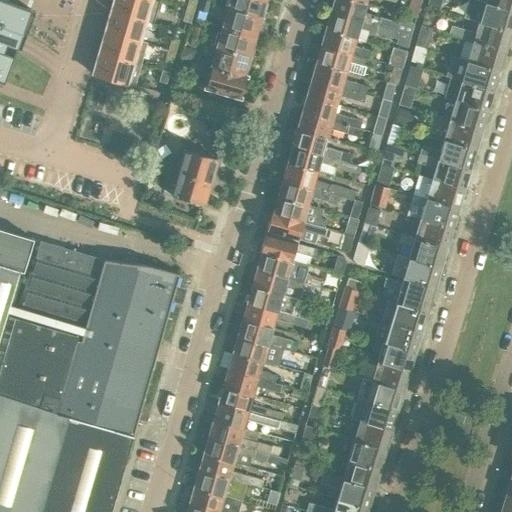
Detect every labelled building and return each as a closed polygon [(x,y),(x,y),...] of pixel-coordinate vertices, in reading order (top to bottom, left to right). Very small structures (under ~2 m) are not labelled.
[(0,0),(0,80),(2,81),(2,82),(4,83),(4,82),(13,56),(14,55),(15,50),(16,48),(13,47),(16,37),(18,37),(19,33),(21,34),(22,32),(23,29),(30,8),(27,7),(27,9),(26,10),(23,8),(19,7),(12,4),(8,3),(9,1),(8,0),(7,0),(0,0)] [(153,0),(113,0),(111,10),(153,22),(159,2),(153,0)] [(195,0),(188,0),(186,9),(194,12),(197,0),(195,0)] [(206,0),(202,0),(199,11),(207,13),(211,1),(206,0)] [(230,0),(228,8),(263,18),(267,4),(264,1),(264,0),(230,0)] [(351,0),(333,0),(330,12),(411,34),(414,23),(402,20),(397,22),(380,17),(363,12),(365,4),(351,0)] [(421,0),(420,0),(410,0),(406,14),(416,17),(421,0)] [(441,0),(428,0),(427,6),(439,9),(441,0)] [(472,0),(467,18),(478,22),(511,32),(511,31),(511,10),(484,1),(479,0),(472,0)] [(511,0),(484,0),(484,1),(511,10),(511,0)] [(228,8),(222,28),(254,36),(256,30),(260,29),(263,18),(228,8)] [(194,12),(186,9),(183,21),(190,23),(194,12)] [(111,10),(105,31),(147,43),(147,42),(140,40),(146,21),(153,23),(153,22),(111,10)] [(330,12),(326,29),(356,37),(359,28),(375,32),(393,37),(397,38),(396,43),(407,47),(411,34),(330,12)] [(449,34),(472,41),(505,51),(504,49),(506,43),(509,42),(511,32),(478,22),(475,32),(451,25),(449,34)] [(421,25),(415,46),(426,48),(431,28),(421,25)] [(191,39),(199,41),(203,28),(195,26),(191,39)] [(222,28),(217,48),(252,57),(255,44),(253,41),(254,36),(222,28)] [(326,29),(321,45),(367,58),(368,58),(370,51),(353,46),(356,37),(326,29)] [(105,31),(99,52),(141,64),(147,43),(105,31)] [(171,38),(168,49),(176,51),(179,40),(171,38)] [(472,41),(466,62),(500,72),(503,61),(502,58),(504,52),(505,51),(472,41)] [(321,45),(316,61),(346,70),(349,61),(365,65),(367,58),(321,45)] [(426,48),(415,46),(411,60),(421,63),(426,48)] [(184,47),(181,58),(192,62),(196,50),(184,47)] [(388,63),(402,67),(406,51),(393,47),(388,63)] [(217,48),(211,66),(243,75),(245,70),(248,69),(252,57),(217,48)] [(176,51),(168,49),(165,60),(172,63),(176,51)] [(141,64),(99,52),(93,73),(135,85),(141,64)] [(358,92),(365,94),(368,86),(360,84),(344,79),(346,70),(316,61),(311,78),(358,92)] [(444,75),(451,77),(493,91),(494,90),(493,89),(495,82),(497,81),(500,72),(466,62),(463,71),(446,66),(444,75)] [(401,67),(393,65),(389,82),(396,84),(397,84),(402,67),(401,67)] [(410,65),(404,84),(416,87),(421,69),(410,65)] [(246,76),(243,75),(211,66),(205,88),(240,97),(246,76)] [(162,70),(159,81),(166,84),(169,72),(162,70)] [(445,98),(455,101),(488,111),(491,100),(490,97),(492,91),(493,91),(451,77),(445,98)] [(311,78),(306,95),(337,104),(339,94),(355,99),(363,101),(365,94),(358,92),(311,78)] [(174,87),(189,91),(192,83),(176,79),(174,87)] [(387,81),(382,99),(390,101),(396,84),(387,81)] [(415,88),(404,85),(398,104),(409,107),(415,88)] [(172,103),(183,105),(186,95),(175,92),(172,103)] [(302,112),(348,125),(360,128),(362,120),(350,117),(334,113),(337,104),(306,95),(302,112)] [(382,99),(377,116),(386,118),(390,101),(382,99)] [(455,101),(449,121),(481,130),(482,130),(481,128),(483,122),(485,120),(488,111),(455,101)] [(394,124),(409,128),(414,113),(398,109),(394,124)] [(302,112),(297,129),(327,137),(330,128),(346,133),(348,125),(302,112)] [(375,124),(373,132),(381,134),(386,118),(377,116),(375,124)] [(449,121),(443,140),(477,150),(480,139),(478,136),(480,130),(481,130),(449,121)] [(393,124),(387,144),(395,146),(401,127),(393,124)] [(297,129),(292,146),(350,162),(353,154),(340,151),(324,146),(327,137),(297,129)] [(380,137),(373,134),(369,146),(377,148),(380,137)] [(422,146),(419,154),(469,169),(470,169),(469,167),(471,161),(474,160),(477,150),(443,140),(440,151),(422,146)] [(381,164),(391,167),(395,155),(401,157),(403,149),(395,146),(387,144),(384,152),(381,164)] [(292,146),(287,163),(317,171),(320,161),(356,172),(359,165),(350,162),(292,146)] [(184,149),(178,173),(210,182),(217,159),(209,156),(184,149)] [(435,168),(432,179),(465,189),(468,178),(467,176),(469,170),(469,169),(419,154),(417,162),(435,168)] [(155,158),(154,165),(170,170),(172,163),(155,158)] [(287,163),(282,179),(338,195),(353,200),(355,191),(331,184),(315,180),(317,171),(287,163)] [(376,183),(387,186),(392,168),(381,164),(376,183)] [(170,170),(154,165),(152,171),(168,176),(170,170)] [(210,182),(178,173),(171,196),(204,205),(210,182)] [(282,179),(277,196),(308,205),(310,195),(327,200),(326,201),(336,204),(338,195),(282,179)] [(432,179),(426,199),(458,208),(459,208),(458,206),(459,200),(462,199),(465,189),(432,179)] [(376,184),(375,186),(370,203),(384,207),(389,190),(387,190),(388,187),(376,184)] [(406,214),(420,218),(453,228),(456,218),(455,215),(457,209),(458,208),(426,199),(412,195),(406,214)] [(271,213),(323,227),(326,219),(320,218),(322,209),(308,205),(277,196),(273,212),(271,212),(271,213)] [(351,216),(351,217),(358,219),(359,218),(357,218),(357,216),(358,217),(362,203),(353,201),(349,215),(351,216)] [(368,207),(364,222),(375,225),(379,210),(368,207)] [(265,232),(297,241),(298,239),(298,238),(315,243),(317,234),(324,235),(326,228),(323,227),(271,213),(266,230),(265,232)] [(358,219),(351,217),(346,234),(354,236),(358,219)] [(420,218),(414,238),(446,248),(447,247),(446,246),(448,240),(450,238),(453,228),(420,218)] [(358,242),(369,245),(374,226),(363,223),(358,242)] [(0,351),(11,313),(13,306),(33,239),(0,228),(0,351)] [(297,241),(265,232),(260,251),(292,260),(307,264),(310,257),(318,259),(320,251),(296,244),(297,241)] [(333,248),(345,252),(349,250),(354,236),(346,234),(342,233),(338,246),(334,245),(333,248)] [(412,246),(408,257),(442,267),(445,257),(443,254),(445,248),(446,248),(414,238),(400,234),(398,242),(412,246)] [(0,394),(68,418),(133,436),(138,417),(179,274),(149,265),(100,259),(40,241),(40,243),(36,257),(35,258),(36,258),(32,272),(31,272),(31,274),(27,288),(27,287),(26,289),(27,289),(23,303),(22,303),(22,304),(22,305),(18,318),(16,318),(0,372),(0,394)] [(368,245),(358,242),(353,259),(356,263),(362,265),(368,245)] [(261,253),(256,268),(315,285),(317,278),(305,274),(289,269),(292,260),(260,251),(260,253),(261,253)] [(331,272),(340,274),(344,261),(343,257),(336,255),(331,272)] [(404,270),(402,277),(436,287),(434,286),(436,279),(439,278),(442,267),(408,257),(402,255),(396,257),(394,264),(398,268),(404,270)] [(282,294),(297,298),(300,299),(302,290),(317,294),(319,286),(315,285),(256,268),(251,285),(282,294)] [(348,277),(345,286),(358,290),(360,281),(348,277)] [(390,300),(395,301),(428,311),(431,301),(430,299),(432,292),(434,292),(435,289),(436,287),(402,277),(402,279),(401,281),(386,277),(383,286),(388,288),(387,292),(392,294),(390,300)] [(251,285),(247,301),(307,318),(309,311),(294,307),(297,298),(282,294),(251,285)] [(358,290),(345,286),(344,286),(338,307),(353,311),(359,291),(358,290)] [(247,301),(242,318),(272,327),(275,318),(292,323),(305,327),(307,318),(247,301)] [(395,301),(389,321),(422,331),(421,330),(423,323),(425,322),(428,311),(395,301)] [(289,350),(292,340),(270,334),(272,327),(242,318),(237,335),(289,350)] [(374,338),(383,341),(416,351),(419,341),(418,338),(420,332),(422,331),(389,321),(379,319),(374,338)] [(327,344),(336,347),(340,348),(346,330),(332,326),(327,344)] [(237,335),(232,353),(262,362),(265,352),(281,356),(301,361),(303,354),(300,353),(289,350),(237,335)] [(295,351),(298,342),(292,341),(289,350),(295,351)] [(383,341),(377,361),(410,370),(409,369),(411,363),(413,361),(416,351),(383,341)] [(328,346),(323,365),(331,368),(336,349),(328,346)] [(232,353),(227,369),(275,382),(277,375),(260,370),(262,362),(232,353)] [(377,361),(371,380),(405,390),(408,380),(406,377),(408,371),(410,370),(377,361)] [(227,369),(222,386),(253,395),(256,385),(279,392),(279,391),(281,384),(275,382),(227,369)] [(299,389),(306,391),(308,392),(312,375),(304,372),(299,389)] [(319,375),(316,385),(325,387),(328,378),(319,375)] [(371,380),(366,399),(398,409),(397,408),(399,402),(401,400),(405,390),(371,380)] [(316,385),(310,405),(318,407),(319,408),(326,387),(325,387),(316,385)] [(265,417),(275,420),(278,411),(267,409),(267,408),(250,403),(253,395),(222,386),(217,404),(265,417)] [(292,387),(290,395),(304,399),(306,391),(299,389),(292,387)] [(0,511),(40,511),(68,418),(0,394),(0,511)] [(351,416),(360,419),(393,429),(396,419),(394,417),(396,410),(398,409),(366,399),(356,397),(351,416)] [(217,404),(213,420),(242,428),(245,420),(269,427),(269,426),(295,434),(297,426),(275,420),(265,417),(217,404)] [(318,407),(310,405),(307,416),(315,418),(318,407)] [(68,418),(40,511),(110,511),(132,436),(133,436),(68,418)] [(360,419),(354,440),(386,449),(385,447),(387,441),(390,440),(393,429),(360,419)] [(213,420),(207,438),(275,457),(277,449),(254,442),(257,433),(242,428),(213,420)] [(304,425),(299,444),(308,447),(314,428),(304,425)] [(207,438),(203,454),(233,463),(248,467),(250,459),(285,469),(287,460),(275,457),(207,438)] [(354,440),(348,459),(381,469),(384,459),(383,456),(384,450),(386,449),(354,440)] [(203,454),(198,471),(246,484),(260,488),(263,480),(230,471),(233,463),(203,454)] [(302,467),(305,458),(297,455),(294,465),(300,466),(302,467)] [(348,459),(342,479),(375,488),(373,486),(375,480),(378,479),(381,469),(348,459)] [(290,478),(300,481),(304,468),(302,467),(300,466),(294,465),(290,478)] [(198,471),(193,488),(241,501),(246,484),(198,471)] [(339,489),(336,498),(369,508),(372,498),(371,495),(373,489),(375,488),(342,479),(323,473),(320,483),(339,489)] [(507,484),(502,498),(511,501),(511,479),(510,483),(507,484)] [(188,504),(214,511),(244,511),(238,510),(241,501),(193,488),(188,504)] [(279,492),(270,490),(267,502),(275,504),(279,492)] [(313,511),(368,511),(369,508),(336,498),(333,509),(308,501),(306,510),(313,511)] [(511,511),(511,501),(502,498),(499,510),(500,511),(511,511)] [(279,511),(292,511),(294,507),(282,503),(279,511)]
